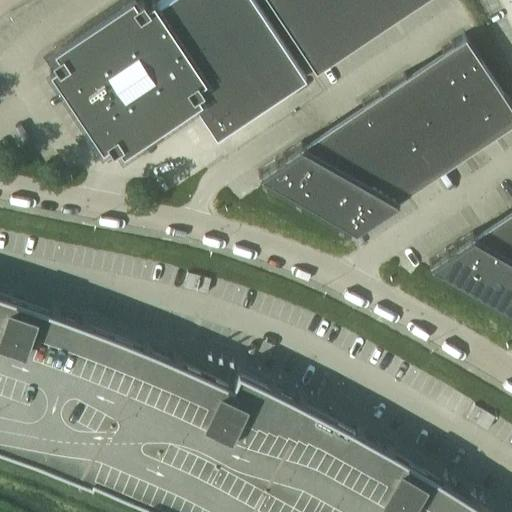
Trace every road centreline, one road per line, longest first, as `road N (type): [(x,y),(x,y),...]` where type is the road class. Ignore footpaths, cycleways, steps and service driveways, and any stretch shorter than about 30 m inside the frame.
road 1 (unclassified): [(0,186),(228,237),(331,277)]
road 2 (unclassified): [(331,277),(511,162)]
road 3 (unclassified): [(331,277),(511,373)]
